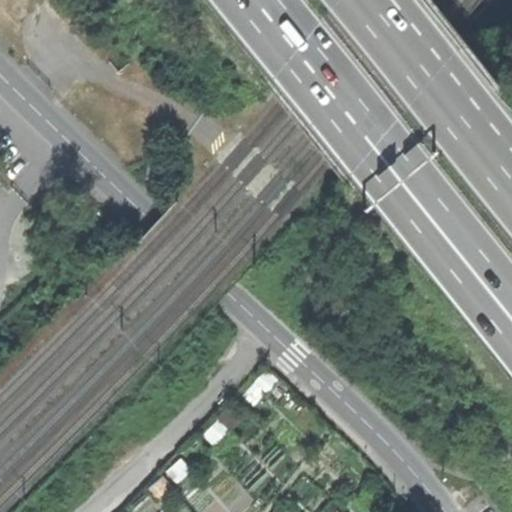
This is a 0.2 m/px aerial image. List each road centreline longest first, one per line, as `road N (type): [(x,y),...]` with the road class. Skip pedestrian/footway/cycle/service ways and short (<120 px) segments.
road 1 (unclassified): [(446,511),(396,449),(0,73)]
road 2 (track): [(268,330),(88,511)]
road 3 (trunk): [(511,180),(365,0)]
road 4 (trunk): [(262,0),(407,176)]
road 5 (trunk): [(407,176),(511,345)]
road 6 (trunk): [(407,176),(511,286)]
